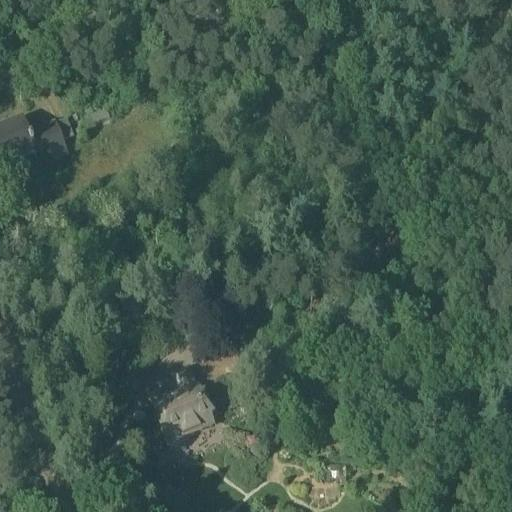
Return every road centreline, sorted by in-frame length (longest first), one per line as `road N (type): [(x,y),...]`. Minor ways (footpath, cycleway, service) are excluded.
road 1 (track): [(493,511),(493,468),(452,443),(394,269),(278,0)]
road 2 (residential): [(64,511),(0,350)]
road 3 (track): [(0,70),(101,0)]
